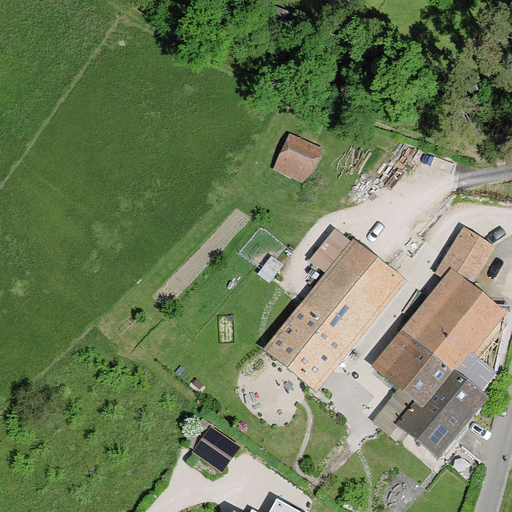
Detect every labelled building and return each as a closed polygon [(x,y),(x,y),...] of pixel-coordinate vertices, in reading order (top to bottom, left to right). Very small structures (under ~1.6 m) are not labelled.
[(320,155),(292,141),(284,159),(299,166),(302,160),(309,163),(306,170),(311,173),(320,155)] [(454,282),(468,290),(493,249),(466,233),(441,273),(454,282)] [(397,280),(356,247),(305,309),(347,343),(397,280)] [(454,282),(409,338),(449,371),(466,350),(462,347),(476,330),(481,334),(498,314),(468,290),(454,282)] [(347,343),(305,309),(271,352),(312,386),(347,343)] [(487,339),(481,334),(476,330),(462,347),(466,350),(449,371),(476,394),(494,372),(474,356),(487,339)] [(449,371),(409,338),(392,359),(401,367),(391,379),(421,406),(404,429),(438,457),(484,400),(476,394),(449,371)] [(224,472),(239,451),(214,434),(200,455),(224,472)]
